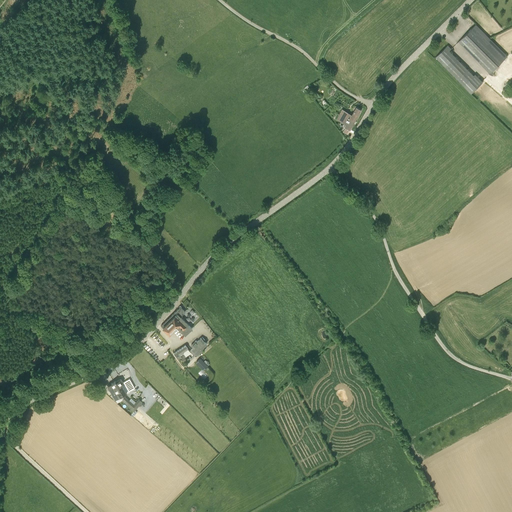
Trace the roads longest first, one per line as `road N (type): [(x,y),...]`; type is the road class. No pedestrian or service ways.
road 1 (unclassified): [(0,426),(33,398),(132,348),(211,258),(329,168)]
road 2 (unclassified): [(511,379),(461,362),(442,346),(397,276),(372,214),(329,168)]
road 3 (track): [(97,371),(97,317),(135,244),(134,211)]
road 4 (track): [(339,86),(307,55),(219,0)]
road 5 (unclassified): [(372,105),(470,0)]
road 6 (unclassified): [(86,511),(0,427)]
